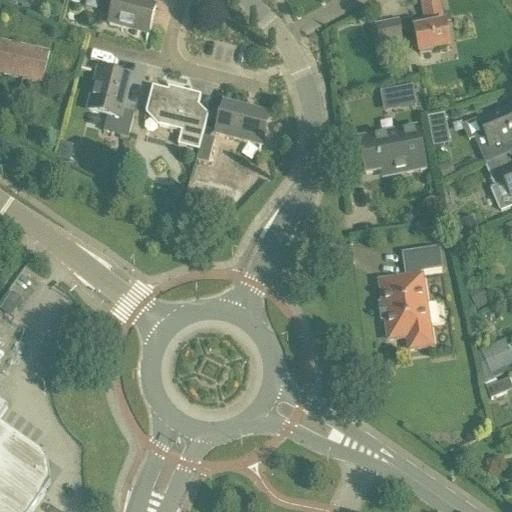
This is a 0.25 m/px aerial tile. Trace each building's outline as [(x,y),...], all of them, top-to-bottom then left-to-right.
[(138,2),(138,0),(114,0),(108,25),(147,36),(155,6),(138,2)] [(374,25),(375,27),(378,46),(415,38),(418,55),(450,49),(444,24),(440,25),(438,17),(443,16),(439,0),(422,0),(419,1),(425,28),(414,30),(412,18),(374,25)] [(0,75),(42,86),(49,53),(0,41),(0,75)] [(88,112),(107,117),(103,133),(128,139),(134,115),(120,111),(129,78),(99,70),(88,112)] [(198,152),(202,137),(205,124),(194,121),(200,97),(168,89),(167,92),(152,88),(146,113),(161,117),(158,127),(181,133),(178,146),(198,152)] [(261,147),(269,115),(223,103),(215,135),(261,147)] [(483,136),(474,140),(480,152),(484,164),(511,151),(511,143),(511,140),(511,139),(511,107),(478,121),(483,136)] [(142,132),(146,114),(136,112),(132,130),(142,132)] [(427,171),(416,128),(386,136),(387,141),(359,148),(365,176),(395,169),(406,166),(409,176),(427,171)] [(202,137),(198,152),(196,161),(208,165),(214,141),(202,137)] [(511,151),(484,164),(495,189),(490,190),(500,214),(511,208),(511,151)] [(450,163),(437,168),(442,179),(455,173),(450,163)] [(202,193),(198,209),(213,213),(217,197),(202,193)] [(472,218),(455,226),(460,239),(478,231),(472,218)] [(420,273),(441,270),(438,250),(402,255),(406,280),(380,284),(389,342),(408,339),(410,352),(431,348),(420,273)] [(480,288),(468,295),(478,311),(490,304),(480,288)] [(6,301),(17,308),(22,300),(11,293),(6,301)] [(511,359),(510,356),(487,367),(493,381),(511,372),(511,359)] [(491,401),(511,392),(511,389),(508,380),(486,390),(491,401)] [(0,511),(32,511),(45,495),(41,493),(35,457),(37,454),(0,427),(0,419),(7,408),(0,403),(0,511)]
